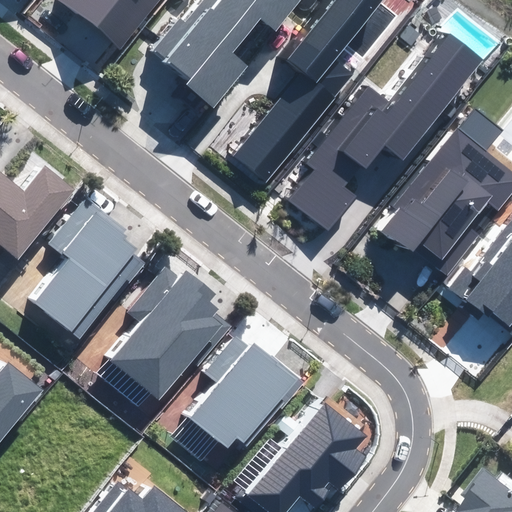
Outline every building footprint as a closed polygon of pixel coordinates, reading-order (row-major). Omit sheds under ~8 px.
[(159,0),(57,0),(120,49),(159,0)] [(181,80),(213,105),(244,66),(229,54),(259,16),(275,29),(299,0),(205,0),(187,23),(183,20),(159,51),(186,73),(181,80)] [(335,0),(288,60),(301,71),(234,156),(266,181),(353,73),(332,56),(377,0),(335,0)] [(317,165),(288,202),(330,234),(361,193),(353,187),(383,148),(401,162),(482,57),(447,30),(393,101),(371,84),(312,161),(317,165)] [(475,105),(382,225),(404,241),(409,235),(426,248),(422,253),(444,271),(474,232),(463,223),(484,196),(497,206),(511,187),(511,171),(479,146),(498,122),(475,105)] [(0,174),(0,242),(18,257),(73,189),(45,167),(24,193),(0,174)] [(125,230),(86,200),(50,244),(70,259),(35,302),(79,337),(127,277),(131,280),(147,259),(119,237),(125,230)] [(464,268),(449,288),(511,337),(511,219),(471,273),(464,268)] [(181,278),(166,267),(130,312),(144,324),(113,362),(160,400),(191,361),(197,366),(229,327),(213,314),(218,308),(209,301),(214,294),(186,272),(181,278)] [(251,349),(235,336),(206,373),(219,384),(192,419),(227,447),(237,436),(247,444),(278,405),(282,408),(302,383),(254,345),(251,349)] [(0,442),(42,390),(8,363),(0,373),(0,442)] [(323,402),(248,495),(269,511),(285,511),(301,493),(322,509),(364,457),(354,449),(365,435),(323,402)] [(511,511),(511,492),(484,470),(463,496),(468,500),(458,511),(511,511)] [(144,500),(119,481),(93,511),(185,511),(154,487),(144,500)]
